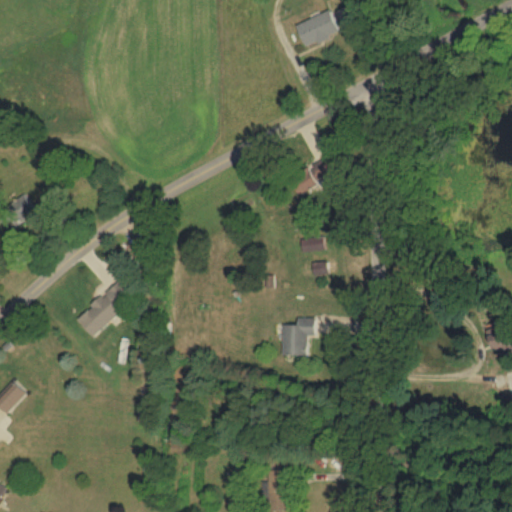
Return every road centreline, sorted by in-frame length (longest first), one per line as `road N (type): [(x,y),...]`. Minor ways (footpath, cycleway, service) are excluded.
road 1 (tertiary): [(0,316),(130,214),(511,5)]
road 2 (tertiary): [(384,511),(373,82)]
